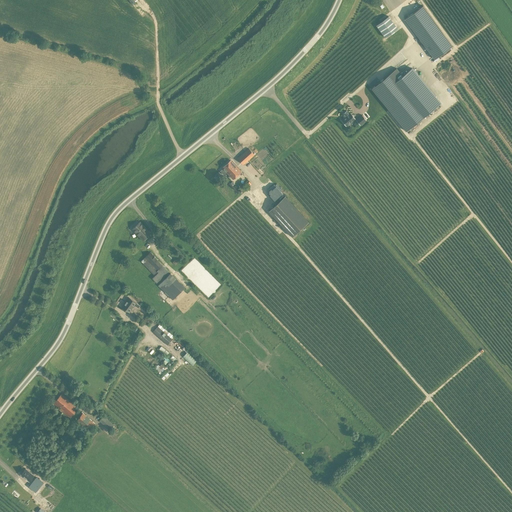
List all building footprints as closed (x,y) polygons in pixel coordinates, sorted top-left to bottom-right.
[(444,34),(423,6),(405,19),(426,48),(444,34)] [(376,25),(385,37),(397,28),(388,16),(376,25)] [(452,46),(447,38),(444,34),(426,48),(435,59),(452,46)] [(399,72),(375,92),(388,109),(406,131),(440,103),(412,68),(402,76),(399,72)] [(341,120),(346,126),(347,126),(348,126),(350,124),(350,123),(355,119),(350,113),(349,114),(346,111),(347,110),(342,114),(343,114),(344,116),(343,117),(344,118),(342,120),(341,120)] [(356,120),(360,125),(366,120),(362,115),(356,120)] [(243,164),(254,154),(249,148),(238,158),(243,164)] [(224,175),(227,172),(226,171),(230,167),(232,170),(236,166),(234,164),(235,163),(233,161),(232,162),(231,160),(223,167),(223,168),(220,171),(224,175)] [(243,174),(241,172),(236,166),(232,170),(230,167),(226,171),(227,172),(233,179),(239,173),(241,175),(243,174)] [(285,196),(269,211),(292,237),(308,222),(285,196)] [(132,229),(143,241),(151,233),(140,222),(132,229)] [(150,252),(141,261),(155,275),(152,278),(157,283),(168,271),(150,252)] [(170,274),(158,286),(172,299),(184,288),(170,274)] [(129,297),(122,307),(129,312),(134,305),(138,308),(140,305),(129,297)] [(148,325),(153,318),(151,316),(151,317),(150,316),(148,319),(146,317),(143,321),(148,325)] [(167,345),(172,340),(158,326),(153,332),(167,345)] [(188,352),(182,357),(192,366),(197,360),(188,352)] [(158,367),(162,371),(167,367),(163,363),(158,367)] [(183,364),(178,369),(182,373),(187,369),(183,364)] [(62,411),(71,401),(62,393),(53,403),(62,411)] [(70,417),(78,408),(71,401),(62,411),(70,417)] [(88,431),(95,423),(83,413),(76,420),(88,431)] [(110,430),(114,425),(103,416),(99,421),(110,430)] [(23,471),(21,474),(25,477),(29,481),(34,475),(25,468),(23,471)] [(32,483),(29,487),(34,491),(36,490),(37,491),(43,483),(37,477),(32,483)] [(61,496),(62,495),(57,491),(49,499),(55,504),(61,497),(61,496)] [(32,498),(27,493),(22,499),(32,507),(36,502),(32,498)]
